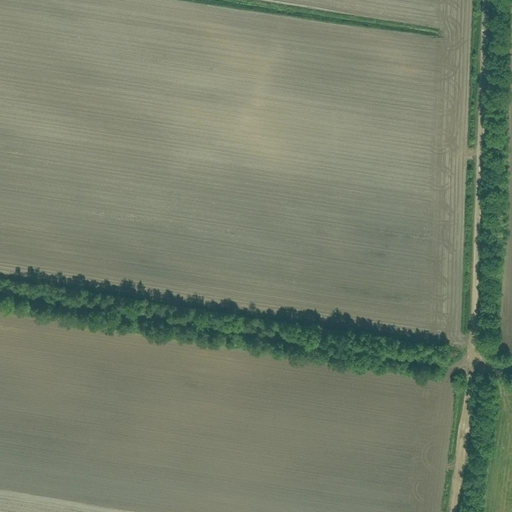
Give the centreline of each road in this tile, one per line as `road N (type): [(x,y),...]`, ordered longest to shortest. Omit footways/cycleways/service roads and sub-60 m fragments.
road 1 (track): [(511,370),(0,295)]
road 2 (unclassified): [(455,511),(475,316),(486,0)]
